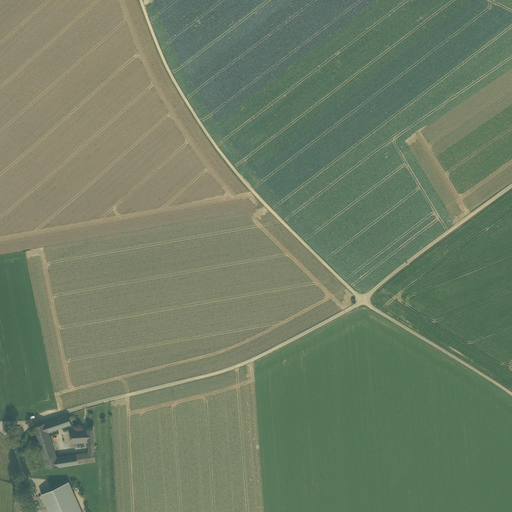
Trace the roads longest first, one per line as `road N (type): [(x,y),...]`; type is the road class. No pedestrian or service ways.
road 1 (track): [(140,0),(191,111),(244,181),(367,304),(511,394)]
road 2 (unclassified): [(511,185),(343,312),(250,360),(30,422)]
